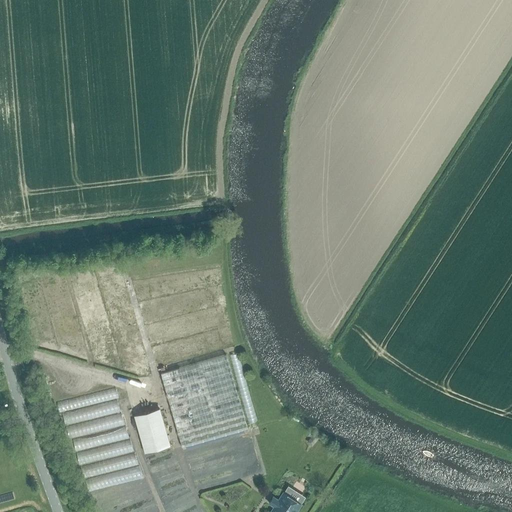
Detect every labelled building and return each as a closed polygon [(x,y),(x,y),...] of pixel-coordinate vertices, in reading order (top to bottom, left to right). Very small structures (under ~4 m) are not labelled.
[(226,354),(160,373),(181,447),(247,428),(226,354)] [(95,488),(140,478),(118,388),(63,401),(87,498),(97,496),(95,488)] [(160,408),(134,415),(144,453),(170,445),(160,408)] [(194,466),(195,474),(253,468),(252,459),(245,460),(214,463),(215,469),(205,470),(204,463),(199,463),(200,469),(197,469),(197,465),(194,466)] [(268,503),(271,505),(274,507),(270,511),(295,511),(301,504),(283,492),(278,500),(272,497),(268,503)]
